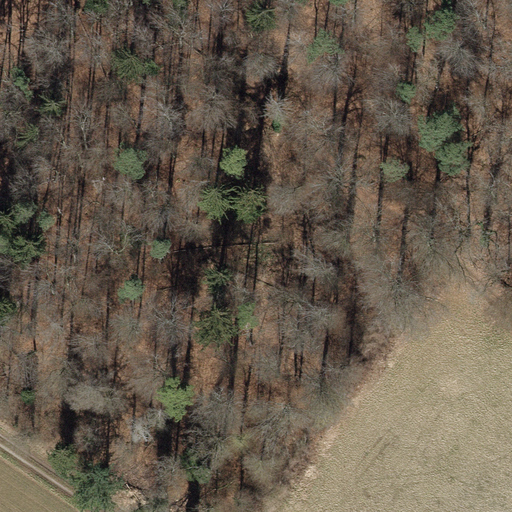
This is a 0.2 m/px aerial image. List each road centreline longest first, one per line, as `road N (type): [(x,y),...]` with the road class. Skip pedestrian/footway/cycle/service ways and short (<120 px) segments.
road 1 (track): [(177,0),(480,289),(511,309)]
road 2 (track): [(99,511),(0,438)]
